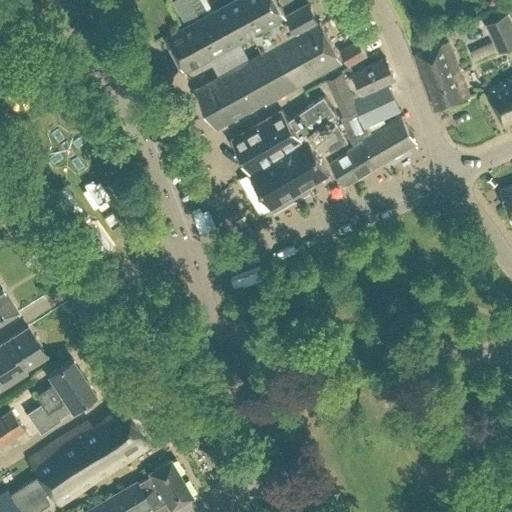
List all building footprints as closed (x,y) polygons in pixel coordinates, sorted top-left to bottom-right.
[(168,35),(169,35),(188,70),(210,58),(241,41),(253,35),(262,52),(294,35),(318,23),(321,21),(321,20),(320,18),(318,19),(310,4),(287,16),(278,0),(232,0),(214,10),(201,17),(187,25),(168,35)] [(172,0),(187,25),(201,17),(214,10),(208,0),(172,0)] [(342,10),(333,15),(339,25),(348,19),(342,10)] [(498,48),(499,50),(511,44),(511,19),(508,12),(486,22),(493,38),(498,48)] [(318,23),(294,35),(316,75),(342,60),(343,60),(321,21),(318,23)] [(219,126),(231,119),(265,101),(266,103),(316,75),(294,35),(262,52),(251,59),(220,76),(198,87),(196,88),(217,127),(219,126)] [(340,48),(349,63),(367,53),(358,38),(340,48)] [(475,59),(498,48),(493,38),(479,44),(470,49),(475,59)] [(416,53),(437,109),(469,96),(449,41),(416,53)] [(344,114),(348,112),(359,107),(367,124),(368,124),(370,128),(386,121),(385,116),(400,109),(388,82),(396,78),(386,56),(354,71),(354,72),(345,76),(343,72),(328,78),(344,114)] [(511,75),(486,89),(509,133),(511,131),(511,75)] [(238,133),(231,137),(247,164),(251,169),(257,165),(302,138),(300,135),(333,115),(336,113),(325,94),(287,117),(282,108),(281,106),(238,133)] [(332,161),(345,184),(416,141),(401,114),(381,126),(382,127),(362,139),(363,140),(347,150),(348,151),(332,161)] [(251,169),(249,170),(272,207),(330,172),(325,164),(320,157),(348,139),(333,115),(300,135),(302,138),(257,165),(251,169)] [(511,183),(501,187),(511,216),(511,183)] [(0,320),(17,310),(0,282),(0,320)] [(0,387),(26,371),(24,368),(46,355),(28,325),(5,340),(10,348),(0,354),(0,353),(0,387)] [(27,411),(27,412),(84,374),(73,356),(48,372),(54,382),(36,393),(41,401),(27,411)] [(84,374),(27,412),(40,431),(61,418),(59,416),(96,393),(84,374)] [(148,444),(122,404),(121,404),(122,405),(92,424),(88,419),(28,457),(40,476),(49,490),(57,503),(148,444)] [(0,415),(0,444),(25,428),(11,408),(0,415)] [(85,511),(81,505),(70,511),(145,511),(153,508),(155,511),(160,511),(163,510),(159,504),(165,500),(169,507),(170,509),(193,495),(171,457),(148,471),(150,474),(86,511),(85,511)] [(40,476),(9,496),(19,511),(33,511),(48,503),(42,495),(49,490),(40,476)]
